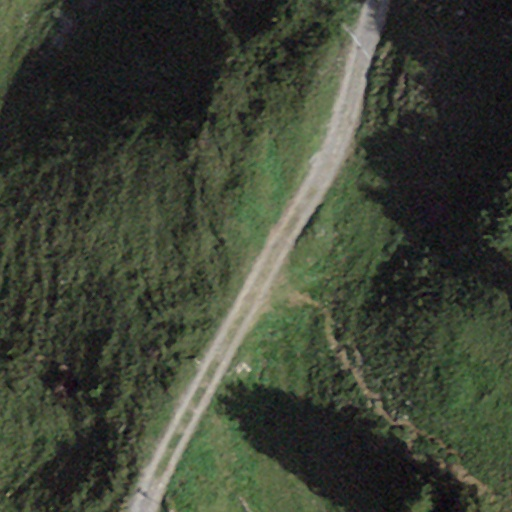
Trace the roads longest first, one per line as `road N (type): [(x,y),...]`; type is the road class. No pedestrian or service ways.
road 1 (track): [(248,307),(330,164),(378,0)]
road 2 (track): [(147,511),(248,307)]
